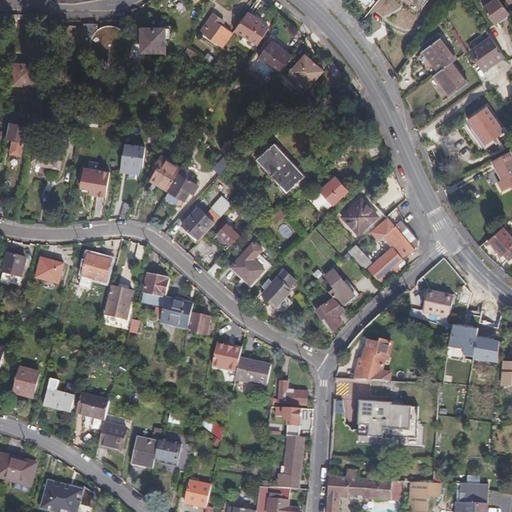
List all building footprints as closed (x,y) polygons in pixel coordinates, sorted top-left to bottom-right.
[(494,0),(493,0),(483,0),(476,6),(479,11),(494,0)] [(491,27),(505,16),(494,0),(479,11),(491,27)] [(253,17),(244,11),(232,30),(255,45),(266,28),(252,18),(253,17)] [(14,13),(4,12),(3,25),(14,26),(14,13)] [(196,33),(220,48),(228,34),(219,28),(216,26),(219,22),(207,15),(196,33)] [(134,25),(133,17),(122,17),(122,25),(134,25)] [(94,30),(94,22),(86,22),(80,22),(80,28),(74,28),(69,30),(63,35),(59,42),(59,50),(62,57),(68,63),(76,66),(83,65),(87,63),(92,60),(98,63),(104,65),(110,64),(116,60),(121,54),(123,48),(122,39),(118,32),(111,28),(105,27),(99,27),(94,30)] [(161,38),(156,27),(144,27),(139,27),(139,50),(161,51),(161,38)] [(166,27),(156,27),(161,38),(166,37),(166,27)] [(275,71),(288,53),(283,49),(269,39),(255,57),(275,71)] [(480,72),(500,58),(488,40),(468,54),(480,72)] [(455,64),(442,44),(422,57),(435,76),(432,79),(438,88),(445,99),(464,87),(450,67),(455,64)] [(212,58),(206,53),(202,59),(208,64),(212,58)] [(323,74),(303,58),(289,75),(308,91),(323,74)] [(31,84),(32,63),(19,62),(10,62),(9,84),(31,84)] [(336,72),(331,65),(315,86),(324,96),(340,78),(336,72)] [(46,96),(46,87),(36,86),(35,96),(46,96)] [(499,134),(483,110),(464,123),(470,132),(481,147),(499,134)] [(29,126),(8,121),(4,137),(10,138),(6,153),(16,155),(19,156),(23,141),(25,142),(29,126)] [(153,146),(158,133),(148,130),(144,141),(147,144),(150,145),(153,146)] [(286,189),(304,174),(275,140),(256,156),(286,189)] [(384,147),(382,142),(368,148),(374,160),(387,154),(384,147)] [(56,169),(60,152),(34,146),(29,163),(35,165),(49,168),(56,169)] [(129,170),(140,175),(148,157),(129,149),(125,158),(123,157),(120,166),(124,168),(122,173),(127,175),(129,170)] [(501,192),(511,186),(511,160),(506,149),(488,159),(494,169),(498,178),(494,180),(501,192)] [(228,163),(223,154),(211,167),(217,173),(228,163)] [(179,170),(180,169),(160,157),(154,167),(157,169),(151,179),(160,185),(167,189),(171,183),(179,170)] [(107,198),(112,171),(85,167),(81,188),(90,190),(95,191),(95,196),(101,197),(107,198)] [(197,181),(179,170),(171,183),(172,183),(168,191),(176,196),(182,200),(187,192),(190,194),(197,181)] [(331,203),(346,190),(333,176),(318,189),(331,203)] [(209,209),(218,217),(243,189),(238,179),(209,209)] [(381,217),(382,216),(372,206),(368,209),(362,203),(358,198),(338,215),(354,233),(366,222),(371,226),(381,217)] [(125,219),(128,207),(121,205),(118,217),(125,219)] [(279,219),(289,211),(284,206),(275,215),(279,219)] [(203,231),(204,231),(212,223),(201,214),(195,207),(179,225),(187,232),(195,239),(203,231)] [(212,223),(218,217),(209,209),(207,207),(201,214),(212,223)] [(396,219),(393,207),(382,216),(381,217),(383,219),(389,226),(395,220),(396,219)] [(402,228),(395,220),(389,226),(383,219),(369,232),(376,240),(380,237),(390,248),(367,268),(377,280),(389,269),(393,274),(397,270),(393,265),(403,257),(409,251),(409,249),(411,247),(413,241),(402,228)] [(223,248),(237,234),(226,223),(212,238),(218,243),(223,248)] [(511,237),(501,225),(485,241),(489,246),(498,256),(500,254),(503,258),(511,251),(509,249),(511,246),(511,237)] [(248,284),(262,268),(251,259),(256,253),(260,249),(251,241),(228,266),(237,274),(248,284)] [(142,259),(144,247),(136,245),(133,257),(142,259)] [(345,250),(362,268),(367,263),(351,245),(345,250)] [(251,259),(262,268),(267,263),(256,253),(251,259)] [(18,257),(5,254),(1,272),(19,276),(23,258),(18,257)] [(96,256),(85,254),(80,276),(102,281),(107,259),(96,256)] [(409,264),(403,257),(393,265),(397,270),(393,274),(395,276),(409,264)] [(49,261),(39,258),(34,277),(55,283),(60,264),(49,261)] [(214,262),(205,271),(210,276),(219,267),(214,262)] [(325,290),(331,297),(339,305),(353,294),(332,267),(323,274),(331,285),(325,290)] [(140,306),(161,311),(163,300),(167,282),(146,277),(140,306)] [(273,307),(289,289),(276,277),(259,295),(266,302),(273,307)] [(469,296),(461,287),(457,304),(468,306),(469,296)] [(121,293),(109,290),(103,318),(125,323),(131,295),(121,293)] [(446,318),(450,297),(425,291),(423,301),(420,312),(446,318)] [(335,315),(343,310),(339,305),(331,297),(313,308),(319,318),(322,317),(330,329),(335,326),(339,323),(335,315)] [(187,331),(192,305),(179,303),(179,305),(173,304),(174,302),(163,300),(161,311),(159,325),(187,331)] [(209,320),(192,316),(189,333),(206,336),(208,328),(209,320)] [(132,319),(129,318),(126,332),(133,333),(136,319),(132,319)] [(355,369),(353,379),(388,381),(390,372),(382,370),(386,353),(387,353),(391,338),(378,335),(377,339),(371,337),(367,340),(365,348),(364,348),(361,359),(357,358),(355,369)] [(237,356),(239,347),(231,345),(232,342),(228,342),(223,341),(223,344),(215,342),(211,363),(234,368),(237,356)] [(469,349),(469,342),(464,342),(457,342),(458,367),(466,367),(466,365),(477,365),(477,349),(469,349)] [(258,360),(237,356),(234,368),(232,380),(264,387),(269,363),(258,360)] [(511,362),(502,362),(500,386),(511,387),(511,362)] [(35,372),(17,368),(11,389),(17,391),(21,392),(20,394),(29,396),(35,372)] [(304,396),(305,391),(285,389),(286,381),(277,380),(276,402),(303,404),(304,396)] [(71,397),(44,390),(41,404),(51,406),(62,409),(61,411),(68,413),(71,397)] [(106,402),(78,394),(73,411),(86,415),(101,419),(106,402)] [(390,437),(414,439),(416,407),(395,406),(396,398),(390,398),(389,403),(358,401),(356,429),(367,430),(366,437),(390,439),(390,437)] [(303,418),(304,410),(282,408),(280,429),(291,430),(291,429),(298,429),(299,426),(302,426),(303,418)] [(208,432),(210,423),(202,421),(201,426),(208,432)] [(208,432),(218,440),(221,426),(210,423),(208,432)] [(264,434),(277,435),(278,424),(265,423),(264,434)] [(102,424),(97,445),(111,448),(120,450),(124,428),(102,424)] [(156,439),(159,429),(150,427),(148,439),(156,441),(156,439)] [(139,465),(150,467),(152,459),(156,441),(148,439),(135,436),(129,462),(139,465)] [(288,487),(297,488),(299,452),(300,436),(284,436),(282,473),(275,473),(274,487),(288,487)] [(156,441),(152,459),(166,463),(174,464),(172,470),(181,472),(187,446),(156,439),(156,441)] [(0,477),(11,481),(28,485),(34,463),(14,458),(0,453),(0,477)] [(202,474),(209,476),(212,464),(205,463),(202,474)] [(257,475),(258,467),(252,466),(250,474),(257,475)] [(325,495),(324,511),(336,511),(337,498),(396,502),(397,481),(357,479),(357,471),(344,470),(344,478),(326,477),(325,495)] [(178,495),(183,496),(187,482),(181,480),(178,495)] [(191,504),(203,507),(208,485),(187,480),(187,482),(183,496),(182,502),(191,504)] [(26,492),(28,485),(11,481),(10,488),(26,492)] [(426,483),(409,481),(408,495),(426,496),(426,483)] [(39,508),(56,511),(71,511),(75,502),(77,502),(78,504),(88,507),(93,493),(82,488),(80,493),(70,491),(62,489),(63,485),(49,482),(47,489),(44,489),(39,508)] [(434,497),(435,483),(426,483),(426,496),(434,497)] [(459,483),(443,483),(442,490),(459,491),(459,483)] [(484,511),(486,490),(486,485),(461,484),(460,502),(462,502),(461,511),(455,511),(453,511),(484,511)] [(253,511),(256,511),(260,511),(264,487),(257,487),(256,486),(253,511)] [(274,487),(269,486),(267,511),(297,511),(298,508),(287,508),(287,497),(288,487),(274,487)] [(424,511),(426,496),(408,495),(406,511),(424,511)] [(454,502),(453,511),(455,511),(461,511),(462,502),(460,502),(454,502)]
